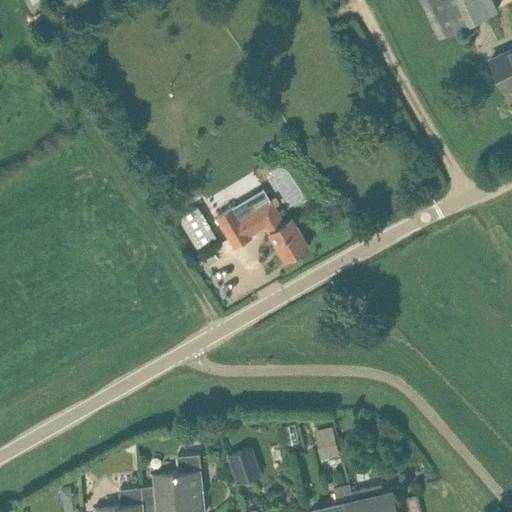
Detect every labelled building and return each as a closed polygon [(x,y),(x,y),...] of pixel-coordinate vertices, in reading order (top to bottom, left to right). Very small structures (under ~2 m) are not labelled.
[(422,0),(440,37),(464,25),(474,20),(498,9),(493,0),(422,0)] [(474,20),(464,25),(469,34),(479,29),(474,20)] [(511,48),(491,58),(506,89),(511,86),(511,48)] [(253,236),(251,234),(266,225),(276,242),(286,259),(309,245),(299,228),(293,218),(285,223),(271,199),(241,216),(234,205),(217,216),(236,246),(253,236)] [(197,206),(180,216),(198,246),(215,236),(197,206)] [(334,430),(316,435),(319,448),(337,444),(334,430)] [(244,449),(229,454),(238,481),(253,476),(244,449)] [(399,450),(387,453),(392,471),(404,468),(399,450)] [(157,511),(177,509),(177,511),(198,511),(207,511),(200,452),(177,455),(179,470),(153,473),(157,511)] [(87,461),(79,465),(83,472),(91,467),(87,461)] [(338,502),(314,508),(315,511),(356,511),(351,489),(350,482),(334,485),(338,502)] [(382,483),(351,489),(356,511),(398,511),(393,489),(384,491),(382,483)] [(121,503),(95,506),(95,511),(145,511),(142,485),(119,488),(121,503)] [(422,511),(418,493),(407,496),(410,511),(422,511)]
